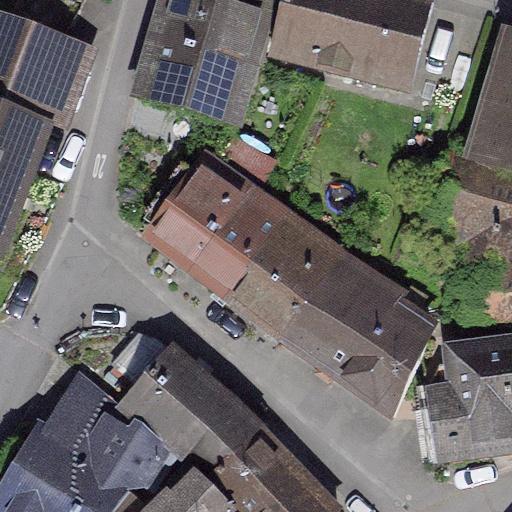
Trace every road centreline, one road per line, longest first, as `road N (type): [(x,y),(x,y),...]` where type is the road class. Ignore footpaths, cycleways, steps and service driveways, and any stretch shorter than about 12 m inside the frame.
road 1 (residential): [(436,511),(73,246)]
road 2 (residential): [(135,0),(73,246)]
road 3 (residential): [(73,246),(0,415)]
